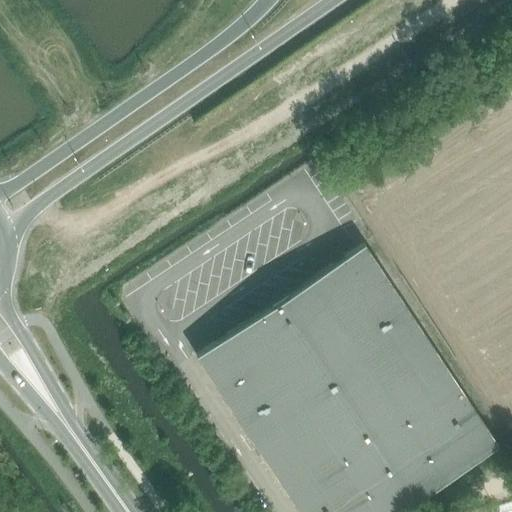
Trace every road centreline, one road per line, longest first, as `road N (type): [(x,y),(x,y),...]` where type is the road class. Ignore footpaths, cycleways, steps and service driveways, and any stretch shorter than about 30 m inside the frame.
road 1 (trunk): [(7,231),(333,0)]
road 2 (trunk): [(269,0),(0,197)]
road 3 (tertiary): [(74,435),(0,296)]
